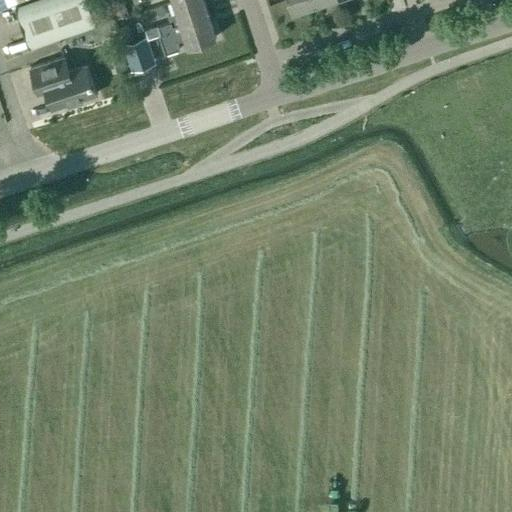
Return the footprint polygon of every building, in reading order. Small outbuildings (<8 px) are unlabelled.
[(30,46),(96,23),(88,0),(26,0),(15,4),(25,34),(30,46)] [(111,0),(117,17),(128,14),(123,0),(111,0)] [(172,26),(180,23),(209,14),(204,0),(175,0),(174,1),(173,1),(177,12),(168,15),(170,21),(171,21),(172,26)] [(289,0),(293,11),(317,3),(316,0),(289,0)] [(170,21),(158,25),(161,34),(159,35),(165,53),(179,49),(177,40),(184,38),(187,47),(217,37),(209,14),(207,14),(180,23),(172,26),(171,21),(170,21)] [(129,24),(116,28),(122,43),(134,39),(129,24)] [(161,34),(158,25),(145,30),(148,38),(159,35),(161,34)] [(139,39),(123,44),(132,71),(148,65),(139,39)] [(39,93),(47,90),(52,108),(68,103),(70,107),(82,103),(80,99),(96,93),(87,65),(69,71),(64,56),(30,67),(39,93)]
